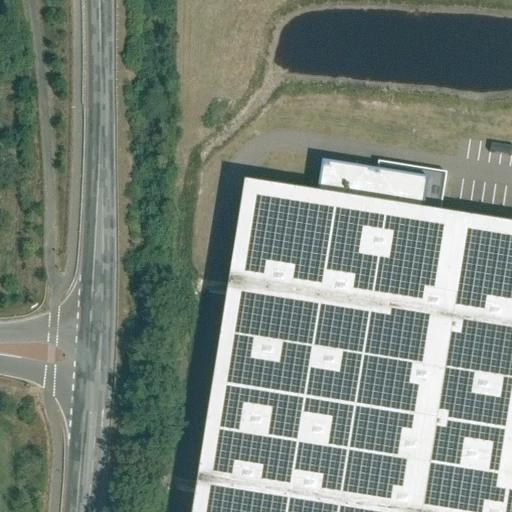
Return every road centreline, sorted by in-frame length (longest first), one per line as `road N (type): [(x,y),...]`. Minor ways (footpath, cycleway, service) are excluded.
road 1 (tertiary): [(98,353),(101,0)]
road 2 (tertiary): [(83,511),(98,353)]
